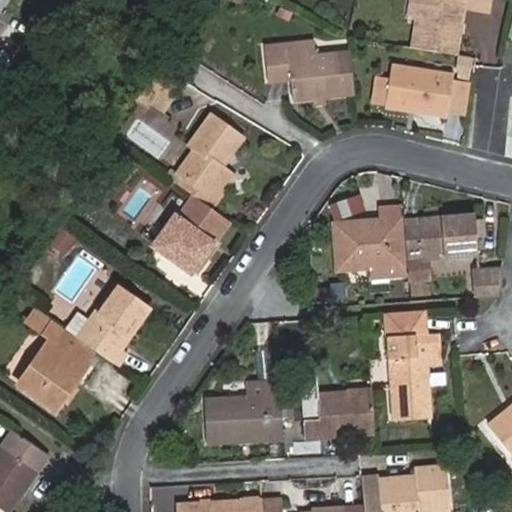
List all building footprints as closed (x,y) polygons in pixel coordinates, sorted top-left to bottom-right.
[(317,14),(291,0),(284,0),(269,26),(256,20),(242,44),(238,42),(228,60),(258,77),(269,59),(286,69),(317,14)] [(423,22),(426,0),(416,0),(414,21),(423,22)] [(426,0),(423,22),(418,55),(459,61),(466,17),(468,0),(426,0)] [(494,0),(468,0),(466,17),(491,21),(494,0)] [(511,13),(506,13),(503,36),(511,37),(511,13)] [(175,86),(152,72),(136,100),(158,113),(175,86)] [(429,121),(446,122),(449,77),(387,72),(383,112),(429,117),(429,121)] [(180,175),(175,182),(188,192),(202,202),(225,169),(218,165),(213,161),(218,153),(223,157),(237,135),(205,114),(185,143),(192,148),(176,172),(180,175)] [(218,165),(223,157),(218,153),(213,161),(218,165)] [(118,167),(106,158),(96,171),(108,180),(118,167)] [(225,169),(202,202),(210,207),(232,174),(225,169)] [(202,202),(188,192),(151,242),(191,271),(201,258),(194,253),(207,236),(210,239),(224,218),(210,207),(202,202)] [(378,224),(363,225),(363,232),(347,234),(347,226),(331,227),(335,274),(369,271),(398,269),(400,269),(396,211),(377,212),(378,224)] [(423,262),(476,257),(474,217),(401,223),(404,263),(405,285),(425,283),(423,262)] [(63,256),(76,237),(57,225),(45,244),(63,256)] [(363,232),(363,225),(347,226),(347,234),(363,232)] [(400,281),(398,269),(369,271),(371,284),(400,281)] [(494,279),(468,280),(470,302),(490,300),(494,279)] [(110,282),(73,336),(87,345),(113,363),(122,348),(116,344),(123,334),(117,330),(121,323),(128,327),(143,304),(110,282)] [(314,305),(345,300),(342,284),(311,289),(314,305)] [(50,320),(31,307),(22,320),(47,337),(17,382),(53,406),(73,379),(68,374),(87,345),(73,336),(50,320)] [(117,330),(123,334),(128,327),(121,323),(117,330)] [(404,342),(386,343),(383,343),(387,423),(423,422),(421,370),(420,360),(433,359),(432,346),(432,340),(419,340),(419,346),(407,348),(407,342),(404,342)] [(434,370),(433,359),(420,360),(421,370),(434,370)] [(199,440),(277,438),(276,395),(275,378),(261,379),(261,396),(241,396),(198,397),(199,440)] [(240,379),(241,396),(261,396),(261,379),(240,379)] [(367,437),(365,395),(310,397),(311,422),(296,422),(296,441),(367,437)] [(295,398),(296,422),(311,422),(310,397),(295,398)] [(508,462),(511,459),(511,405),(481,428),(508,462)] [(10,425),(0,439),(0,506),(3,509),(45,448),(10,425)] [(372,484),(357,485),(358,509),(358,511),(448,511),(445,468),(412,470),(412,476),(412,482),(404,483),(403,477),(372,479),(372,484)] [(358,511),(358,509),(335,509),(334,508),(302,509),(301,511),(276,511),(276,498),(255,499),(256,501),(256,511),(358,511)] [(256,511),(256,501),(236,502),(172,504),(172,511),(256,511)]
